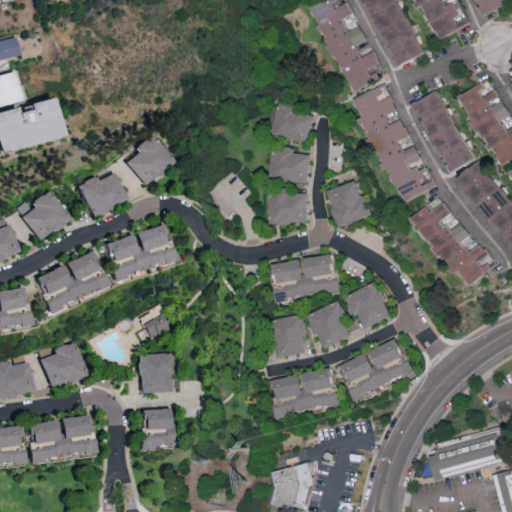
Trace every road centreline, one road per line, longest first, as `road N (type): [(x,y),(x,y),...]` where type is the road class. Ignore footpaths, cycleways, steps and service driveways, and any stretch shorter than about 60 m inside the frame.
road 1 (residential): [(0,279),(160,207),(190,216),(223,251),(248,258),(312,242),(344,246),(384,270),(458,374)]
road 2 (residential): [(353,0),(449,183),(504,264)]
road 3 (residential): [(504,264),(511,260),(506,87),(499,50),(466,0)]
road 4 (residential): [(387,495),(422,412),(458,374),(511,337)]
road 5 (residential): [(0,416),(106,403),(119,425),(120,469)]
road 6 (residential): [(260,375),(362,352),(416,321)]
